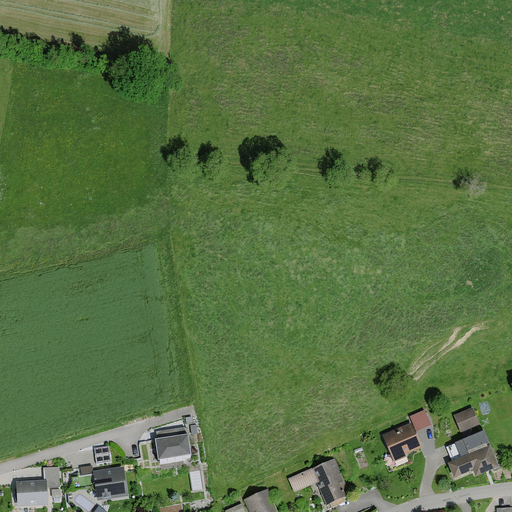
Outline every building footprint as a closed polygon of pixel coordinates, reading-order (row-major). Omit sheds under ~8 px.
[(412,412),(416,429),(431,426),(427,409),(412,412)] [(478,427),(471,410),(453,418),(460,435),(478,427)] [(421,450),(410,425),(382,437),(394,462),(421,450)] [(187,438),(185,430),(156,434),(157,443),(156,443),(159,464),(192,460),(189,438),(187,438)] [(451,464),(449,465),(454,480),(473,472),(475,478),(499,469),(490,448),(488,449),(482,435),(446,449),(451,464)] [(109,464),(108,449),(93,451),(95,465),(109,464)] [(350,495),(335,461),(288,481),(294,494),(316,485),(325,506),(350,495)] [(42,470),(43,482),(16,484),(18,510),(49,508),(48,490),(59,490),(58,469),(42,470)] [(127,499),(123,470),(93,474),(97,503),(127,499)] [(276,511),(267,492),(243,503),(247,511),(276,511)]
